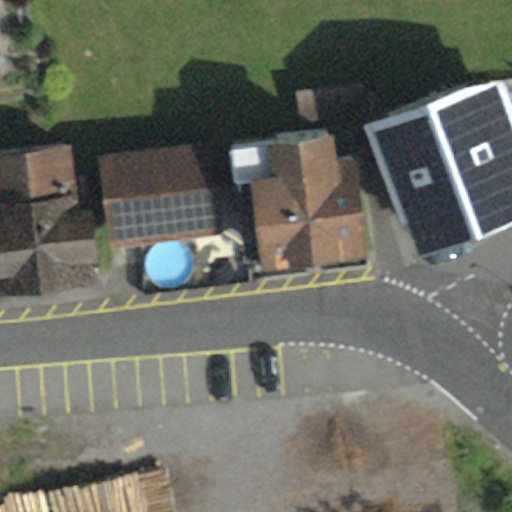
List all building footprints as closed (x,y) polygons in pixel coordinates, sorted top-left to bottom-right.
[(302,115),(362,107),(359,83),(299,90),(302,115)] [(511,128),(496,84),(378,128),(427,247),(511,212),(511,128)] [(279,173),(256,176),(264,259),(359,249),(350,165),(328,168),(325,139),(276,144),(279,173)] [(69,151),(0,159),(0,261),(3,288),(84,278),(69,151)] [(205,153),(107,163),(115,238),(213,229),(205,153)]
